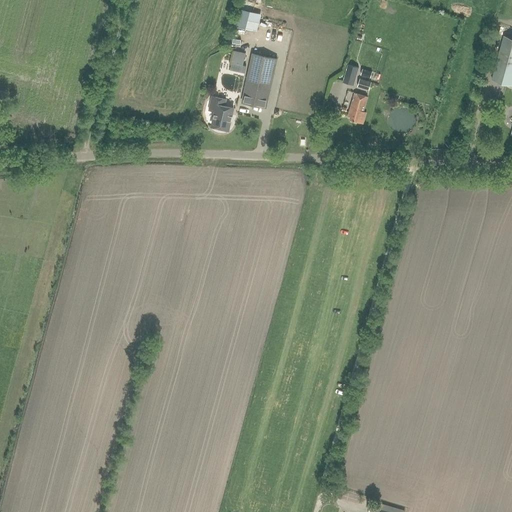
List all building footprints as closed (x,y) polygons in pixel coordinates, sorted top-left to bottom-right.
[(238,9),(234,27),(257,32),(259,23),(248,21),(250,12),(238,9)] [(511,85),(511,37),(504,36),(492,80),(511,85)] [(237,49),(233,68),(246,71),(250,52),(237,49)] [(267,108),(278,59),(252,53),(241,103),(242,103),(242,105),(250,106),(250,105),(267,108)] [(342,82),(353,84),(358,67),(347,64),(342,82)] [(361,75),(371,78),(372,71),(363,69),(361,75)] [(369,90),(371,82),(360,79),(358,87),(369,90)] [(363,124),(366,113),(363,112),(368,97),(355,93),(348,116),(350,117),(350,120),(363,124)] [(233,116),(235,107),(225,105),(227,99),(212,95),(208,111),(214,112),(210,127),(230,131),(232,121),(231,121),(232,116),(233,116)]
